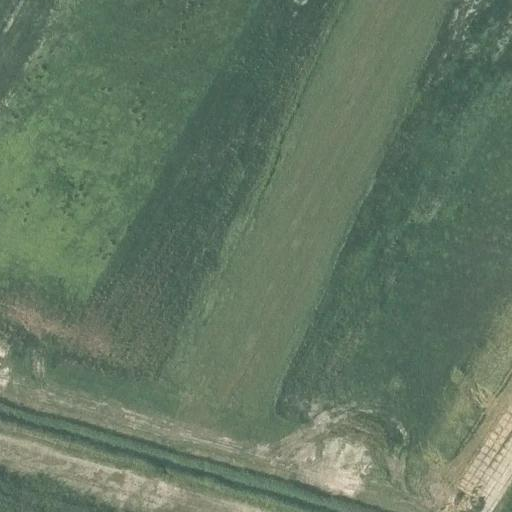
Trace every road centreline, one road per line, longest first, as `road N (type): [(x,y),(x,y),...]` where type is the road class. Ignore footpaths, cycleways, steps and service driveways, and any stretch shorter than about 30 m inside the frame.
road 1 (track): [(0,441),(245,511)]
road 2 (track): [(422,511),(273,460)]
